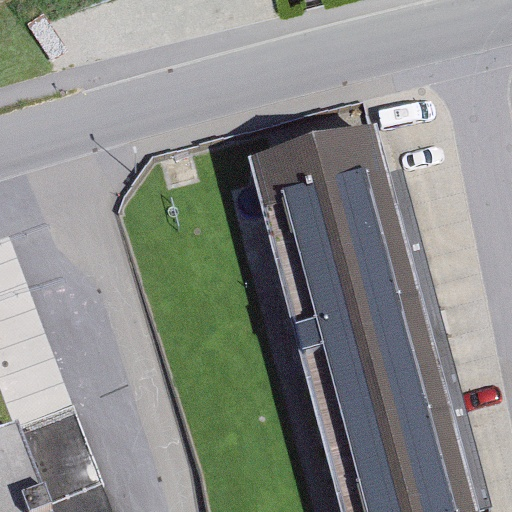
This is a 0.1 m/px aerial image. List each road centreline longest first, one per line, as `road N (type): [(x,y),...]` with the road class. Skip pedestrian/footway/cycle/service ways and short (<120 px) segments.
road 1 (secondary): [(0,151),(463,28)]
road 2 (unclassified): [(463,28),(511,281)]
